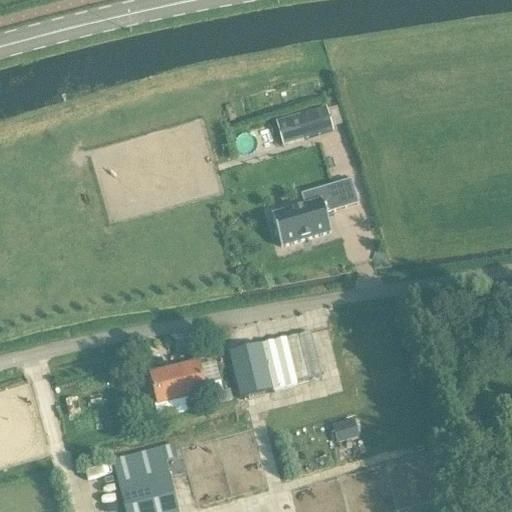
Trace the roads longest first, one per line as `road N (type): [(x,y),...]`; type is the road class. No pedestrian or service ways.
road 1 (unclassified): [(0,367),(136,334),(511,272)]
road 2 (tertiary): [(0,49),(203,0)]
